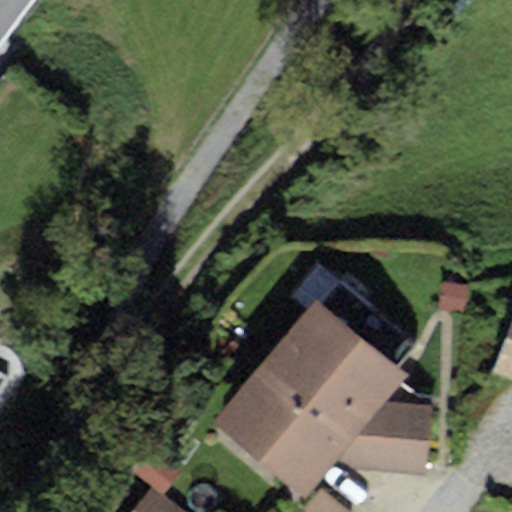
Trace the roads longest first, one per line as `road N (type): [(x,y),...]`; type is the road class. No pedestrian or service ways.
road 1 (track): [(409,0),(103,362)]
road 2 (track): [(325,0),(155,224),(103,362)]
